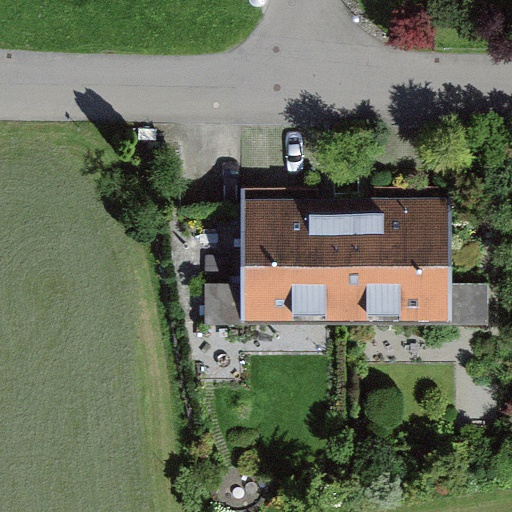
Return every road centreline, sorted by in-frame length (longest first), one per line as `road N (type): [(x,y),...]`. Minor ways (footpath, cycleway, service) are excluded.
road 1 (residential): [(0,95),(303,95)]
road 2 (residential): [(303,95),(511,98)]
